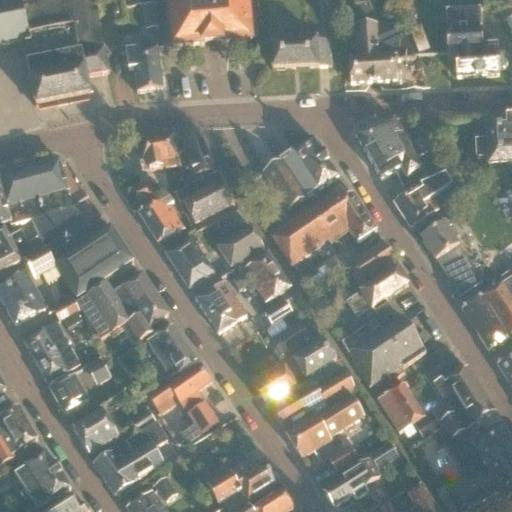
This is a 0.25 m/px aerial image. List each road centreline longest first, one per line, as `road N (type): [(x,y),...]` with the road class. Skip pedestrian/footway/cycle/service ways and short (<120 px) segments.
road 1 (residential): [(315,511),(70,137)]
road 2 (residential): [(511,424),(316,111)]
road 3 (tertiary): [(70,137),(133,123),(316,111)]
road 4 (residential): [(107,511),(0,337)]
road 5 (tertiary): [(316,111),(511,102)]
